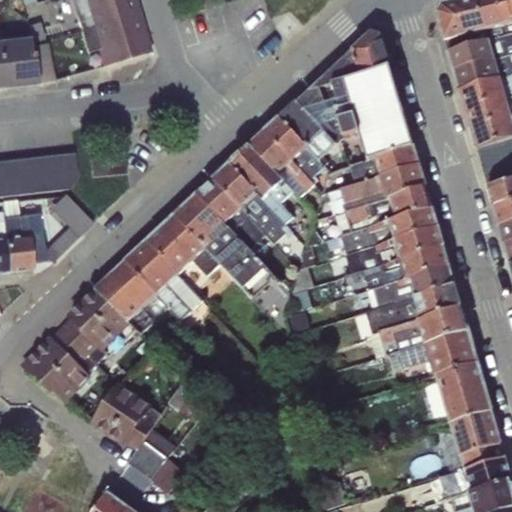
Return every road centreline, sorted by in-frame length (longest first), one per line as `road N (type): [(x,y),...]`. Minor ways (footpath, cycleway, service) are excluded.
road 1 (residential): [(511,372),(397,0)]
road 2 (residential): [(53,305),(233,135)]
road 3 (residential): [(233,135),(343,22),(394,0)]
road 4 (residential): [(0,378),(73,425),(104,484),(143,511)]
road 5 (residential): [(0,109),(165,90),(182,77)]
